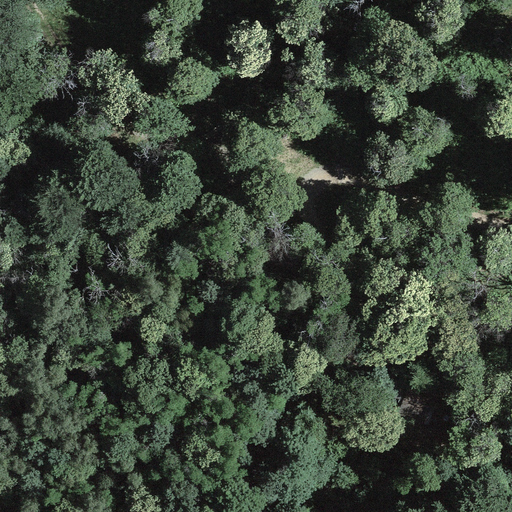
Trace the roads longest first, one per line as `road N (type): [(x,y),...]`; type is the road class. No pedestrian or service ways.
road 1 (track): [(511,407),(416,368),(351,313),(346,271),(305,209),(314,184),(338,175),(511,227)]
road 2 (track): [(351,313),(244,219),(226,142),(207,127),(181,126),(142,143),(115,125),(27,0)]
